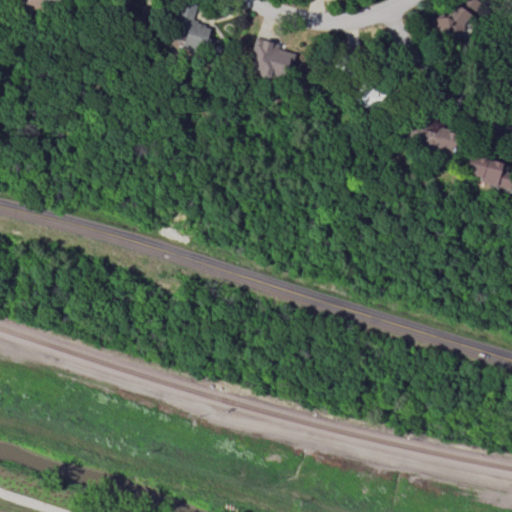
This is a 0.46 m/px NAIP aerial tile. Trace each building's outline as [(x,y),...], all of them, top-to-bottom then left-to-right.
[(453,0),(432,26),(448,39),(477,4),(472,0),(453,0)] [(511,0),(497,0),(501,12),(511,9),(511,0)] [(178,47),(215,56),(219,41),(205,37),(207,26),(191,22),(195,5),(178,1),(170,34),(181,37),(178,47)] [(275,43),(254,37),(245,67),(258,71),(256,75),(271,79),(274,70),(286,73),(291,53),(274,48),(275,43)] [(352,82),(349,101),(378,105),(381,86),(352,82)] [(403,137),(444,156),(454,134),(413,116),(403,137)] [(475,180),(511,190),(511,179),(507,178),(508,177),(495,174),(499,161),(467,152),(461,173),(476,177),(475,180)]
